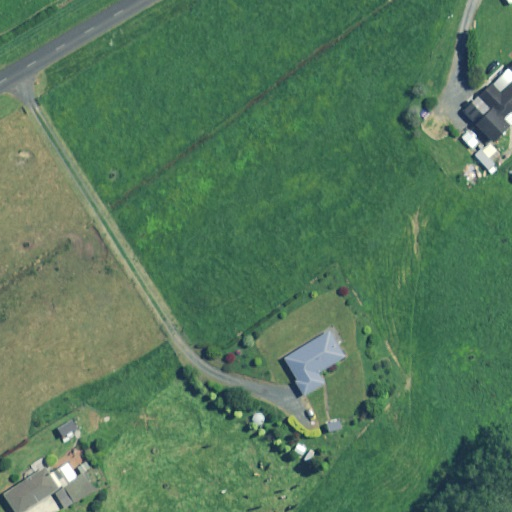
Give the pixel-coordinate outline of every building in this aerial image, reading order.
[(511,64),(507,70),(511,75),(511,81),(501,93),(491,84),(478,98),(490,111),(475,126),(492,143),(508,126),(510,127),(511,125),(511,115),(511,114),(511,113),(511,64)] [(496,151),(489,144),(475,156),(488,170),(493,165),(487,159),(496,151)] [(344,358),(329,331),(283,357),(296,380),(295,381),(303,396),(324,384),(318,373),(344,358)] [(77,429),(72,421),(58,428),(62,437),(77,429)] [(83,476),(78,479),(68,463),(59,468),(69,485),(55,493),(64,508),(94,490),(85,475),(83,476)] [(22,511),(58,490),(45,469),(4,496),(14,511),(22,511)]
